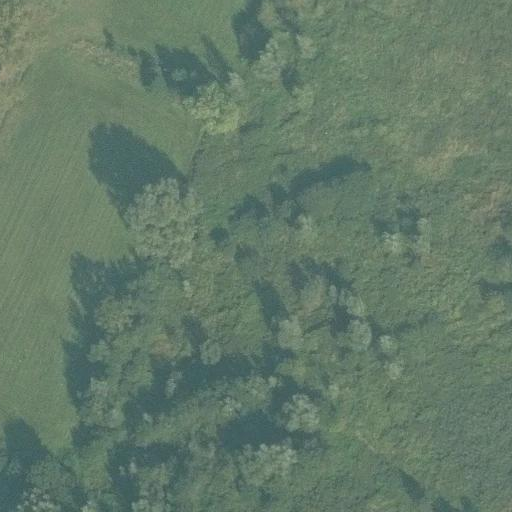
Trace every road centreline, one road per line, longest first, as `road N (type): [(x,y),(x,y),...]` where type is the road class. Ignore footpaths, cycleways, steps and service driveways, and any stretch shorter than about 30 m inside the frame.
road 1 (track): [(83,511),(116,479),(335,390)]
road 2 (track): [(40,38),(226,113),(248,166)]
